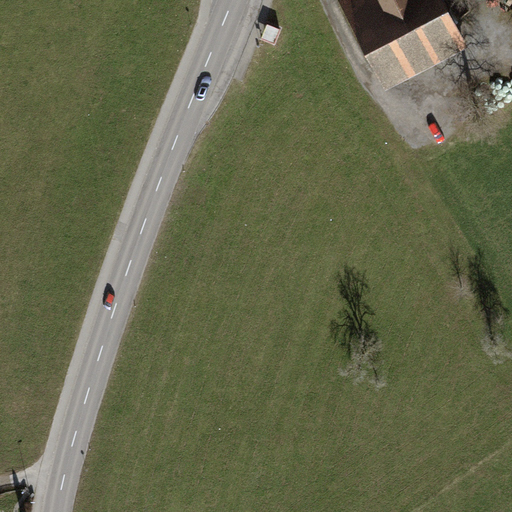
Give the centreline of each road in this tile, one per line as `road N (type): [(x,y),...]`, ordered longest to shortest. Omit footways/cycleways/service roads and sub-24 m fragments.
road 1 (tertiary): [(57,511),(126,272),(232,0)]
road 2 (residential): [(511,41),(389,106)]
